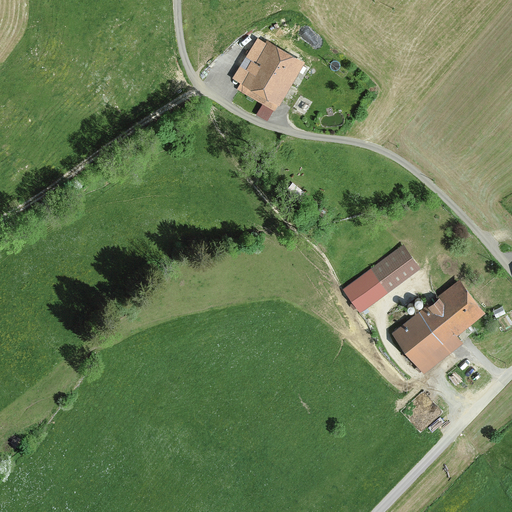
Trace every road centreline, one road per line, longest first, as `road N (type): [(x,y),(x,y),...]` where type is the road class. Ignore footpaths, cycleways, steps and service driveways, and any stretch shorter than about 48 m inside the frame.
road 1 (track): [(0,218),(199,88)]
road 2 (unclassified): [(511,371),(377,511)]
